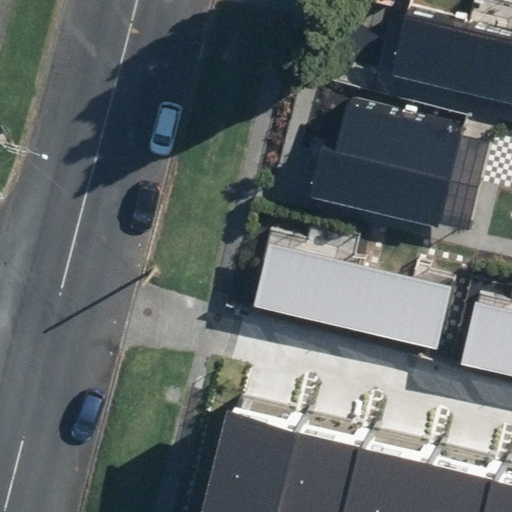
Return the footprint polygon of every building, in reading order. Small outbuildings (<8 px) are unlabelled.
[(511,35),(389,8),(374,75),(511,105),(511,35)] [(464,135),(343,104),(318,199),(439,231),(464,135)] [(455,287),(273,246),(258,313),(440,354),(455,287)] [(511,310),(477,302),(462,369),(511,380),(511,310)] [(511,511),(511,472),(227,404),(200,511),(511,511)]
